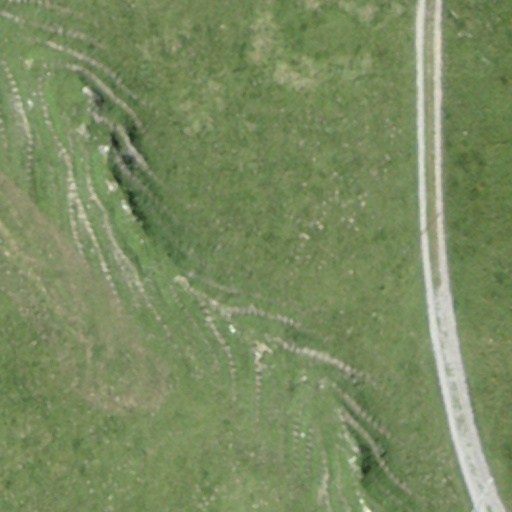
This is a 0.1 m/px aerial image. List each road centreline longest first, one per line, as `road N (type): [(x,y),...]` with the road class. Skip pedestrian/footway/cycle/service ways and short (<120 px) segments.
road 1 (track): [(94,0),(148,57),(233,208),(266,241),(398,267),(457,333)]
road 2 (track): [(438,0),(427,77),(470,458),(491,511)]
